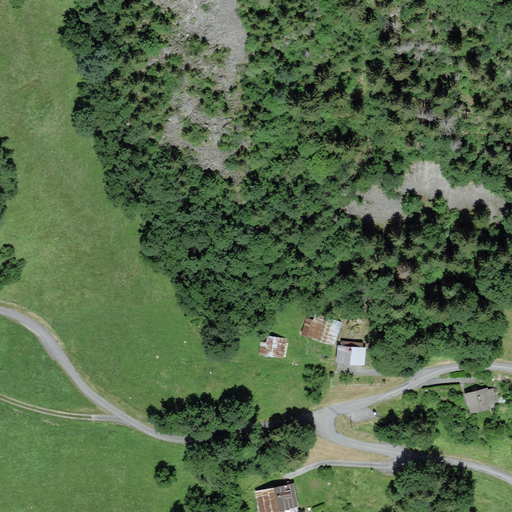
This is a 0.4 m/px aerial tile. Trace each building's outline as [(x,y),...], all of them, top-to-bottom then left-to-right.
[(307,318),(303,333),(334,340),(339,319),(316,313),(314,320),(307,318)] [(282,356),(285,339),(269,336),(268,342),(262,341),(260,353),(282,356)] [(339,345),(338,359),(364,361),(365,347),(339,345)] [(467,393),(471,409),(489,404),(485,388),(467,393)] [(291,483),(257,491),(262,511),(296,503),(291,483)]
